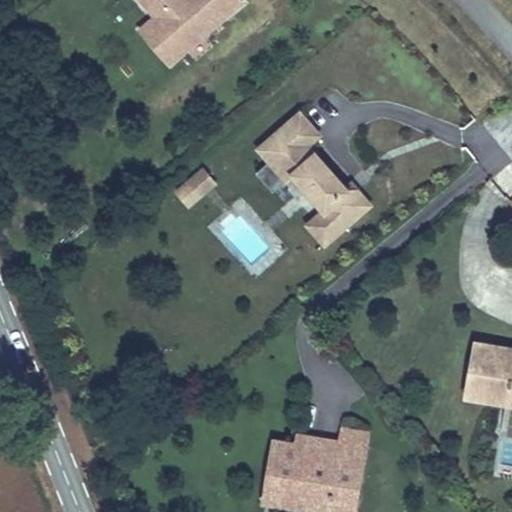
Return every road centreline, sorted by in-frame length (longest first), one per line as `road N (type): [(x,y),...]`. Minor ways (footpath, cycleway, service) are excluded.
road 1 (unknown): [(511,155),(316,309),(307,343),(324,407)]
road 2 (unknown): [(499,165),(468,143),(395,114),(369,113),(335,135),(355,173)]
road 3 (secondary): [(0,315),(79,511)]
